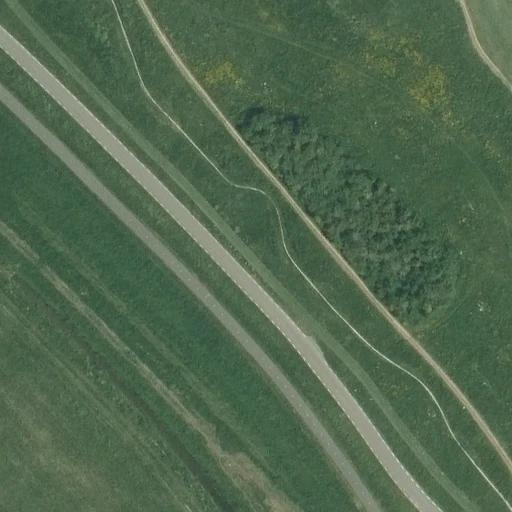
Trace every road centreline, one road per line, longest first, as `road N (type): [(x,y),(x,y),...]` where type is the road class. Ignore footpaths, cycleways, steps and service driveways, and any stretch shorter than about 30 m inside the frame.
road 1 (unknown): [(13,0),(105,80),(372,379),(418,455),(477,511)]
road 2 (track): [(511,510),(455,442),(421,380),(351,332),(288,257),(273,210),(259,194),(213,167),(142,90),(108,0)]
road 3 (residential): [(0,37),(308,351),(432,511)]
